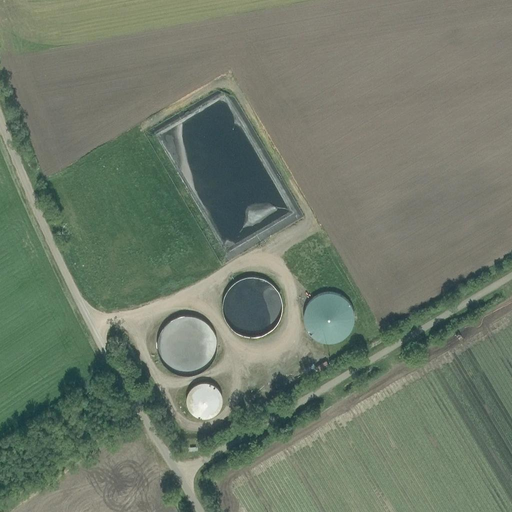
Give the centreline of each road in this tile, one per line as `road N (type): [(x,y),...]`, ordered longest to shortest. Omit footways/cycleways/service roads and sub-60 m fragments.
road 1 (track): [(93,326),(194,295),(305,227),(309,215),(228,77)]
road 2 (unclassified): [(178,474),(48,238),(0,116)]
road 3 (unclassified): [(178,474),(511,274)]
road 4 (track): [(253,255),(285,279),(292,324),(284,340),(251,351),(236,345),(194,295)]
